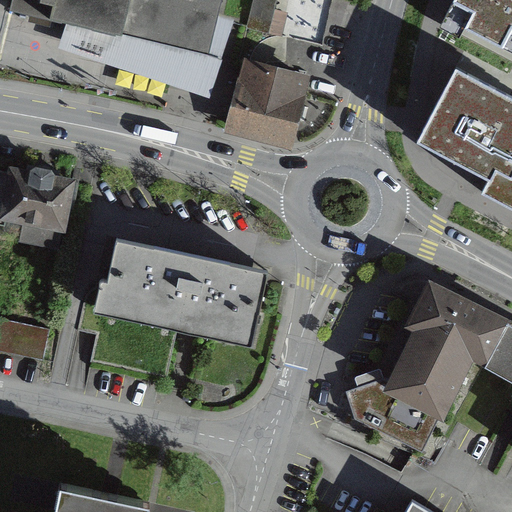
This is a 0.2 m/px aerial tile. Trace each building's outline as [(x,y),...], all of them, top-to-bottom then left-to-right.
[(10,0),(8,12),(182,54),(183,54),(180,67),(192,70),(202,72),(205,60),(206,60),(220,0),(10,0)] [(271,0),(251,0),(245,27),(264,31),(271,0)] [(511,0),(454,0),(446,17),(511,51),(511,0)] [(246,65),(230,128),(286,143),(295,112),(301,113),(302,108),(304,103),(297,101),(303,79),(246,65)] [(511,208),(511,96),(453,66),(445,81),(415,140),(488,177),(480,192),(511,208)] [(24,175),(11,173),(11,174),(0,172),(0,226),(3,227),(5,217),(21,220),(17,242),(56,250),(69,184),(56,181),(57,172),(26,166),(24,175)] [(104,288),(109,289),(104,314),(175,329),(178,318),(188,320),(197,322),(196,324),(201,325),(199,335),(251,346),(264,281),(113,249),(104,288)] [(344,392),(353,420),(420,453),(466,358),(482,366),(483,365),(511,381),(511,336),(503,332),(507,325),(505,324),(506,324),(463,302),(428,285),(383,378),(344,392)] [(0,352),(41,362),(48,330),(0,319),(0,352)] [(52,511),(144,511),(147,503),(59,485),(58,486),(52,511)] [(429,511),(411,501),(404,511),(429,511)]
